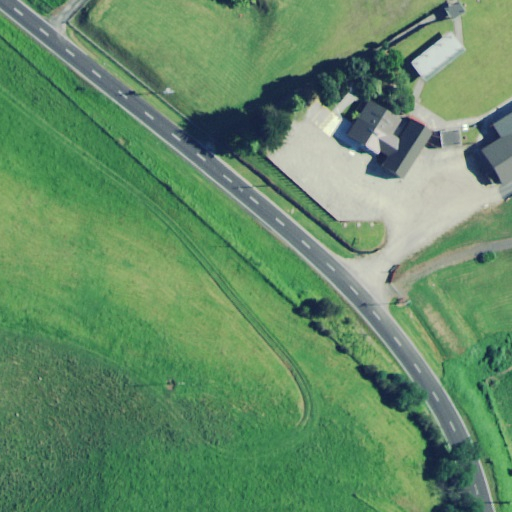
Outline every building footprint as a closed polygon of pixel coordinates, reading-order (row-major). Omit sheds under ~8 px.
[(462,14),(456,2),(444,9),(449,20),(462,14)] [(463,50),(450,33),(410,63),(423,80),(463,50)] [(397,118),(368,99),(356,118),(386,136),(397,118)] [(479,150),(490,168),(483,173),(492,186),(499,182),(501,185),(511,177),(511,110),(491,124),(499,137),(479,150)] [(410,120),(392,149),(385,144),(375,159),(383,164),(381,166),(400,178),(429,132),(410,120)] [(458,145),(456,130),(438,132),(440,147),(458,145)]
